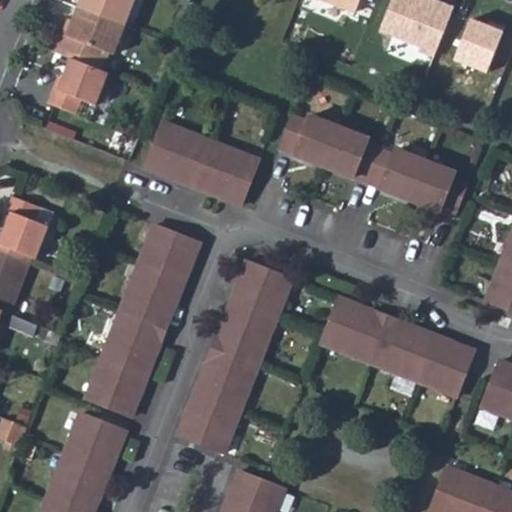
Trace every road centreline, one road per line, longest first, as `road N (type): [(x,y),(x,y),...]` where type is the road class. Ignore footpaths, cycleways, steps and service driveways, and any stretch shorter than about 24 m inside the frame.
road 1 (residential): [(226,234),(247,225),(437,298),(455,325),(487,340),(511,337)]
road 2 (residential): [(121,511),(226,234)]
